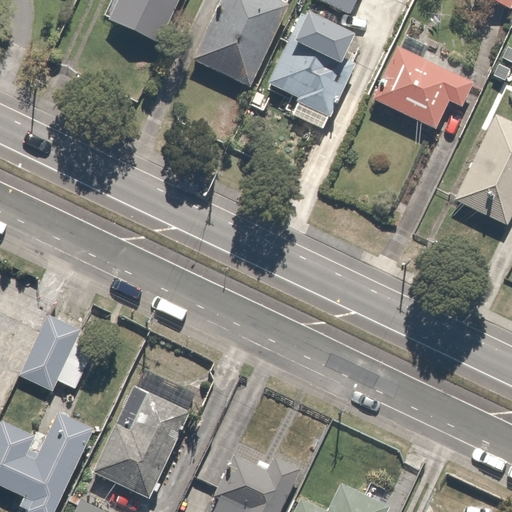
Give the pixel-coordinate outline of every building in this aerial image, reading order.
[(158,41),(177,0),(121,0),(112,20),(158,41)] [(251,90),(291,8),(274,0),(222,0),(192,61),(251,90)] [(410,0),(365,0),(401,19),(410,0)] [(511,0),(485,0),(509,13),(511,6),(511,0)] [(338,71),(355,35),(303,10),(268,85),(297,99),(289,116),(323,133),(350,77),(338,71)] [(375,102),(439,131),(452,104),(463,109),(474,84),(399,49),(375,102)] [(511,228),(511,224),(511,124),(493,116),(454,202),(511,228)] [(83,331),(48,314),(16,380),(49,395),(54,385),(75,396),(91,364),(71,354),(83,331)] [(0,381),(18,340),(0,332),(0,381)] [(149,502),(189,414),(136,391),(97,479),(149,502)] [(17,511),(59,511),(97,431),(66,417),(53,446),(3,423),(0,429),(0,485),(22,496),(15,511),(17,511)] [(282,511),(302,470),(245,443),(212,511),(282,511)] [(396,511),(400,505),(341,477),(327,508),(307,498),(300,511),(396,511)] [(105,511),(83,501),(77,511),(105,511)]
